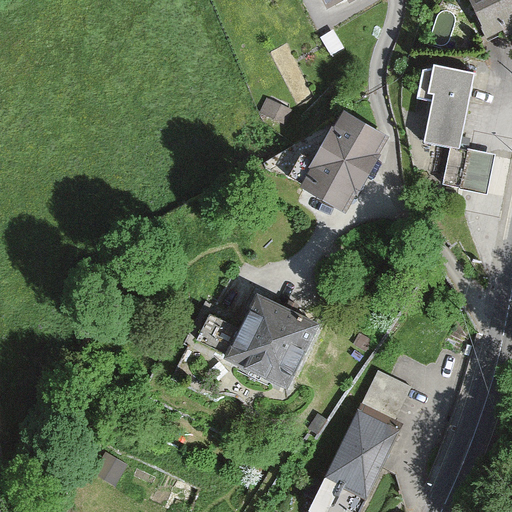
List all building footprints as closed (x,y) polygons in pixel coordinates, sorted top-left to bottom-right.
[(352,0),(325,0),(332,11),(352,0)] [(511,0),(472,0),(489,37),(511,27),(511,0)] [(477,71),(437,62),(430,91),(437,92),(427,139),(452,145),(461,147),(477,71)] [(387,133),(343,108),(301,184),(344,209),(387,133)] [(452,145),(444,182),(463,186),(471,149),(461,147),(452,145)] [(471,146),(471,149),(463,186),(462,187),(488,193),(497,152),(471,146)] [(291,388),(323,322),(259,291),(227,357),(291,388)] [(376,369),(360,402),(398,421),(415,388),(376,369)] [(353,511),(398,421),(360,402),(308,507),(318,511),(353,511)] [(102,449),(88,473),(114,487),(127,463),(102,449)]
